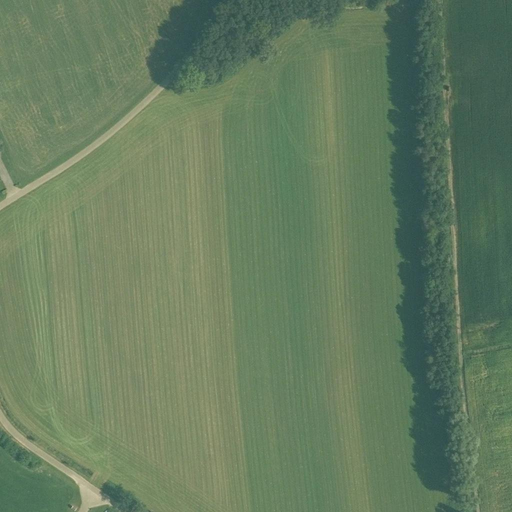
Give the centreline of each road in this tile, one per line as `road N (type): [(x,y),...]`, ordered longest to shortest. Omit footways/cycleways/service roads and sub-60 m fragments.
road 1 (unclassified): [(0,206),(152,94),(223,0)]
road 2 (unclassified): [(127,511),(26,443),(0,415)]
